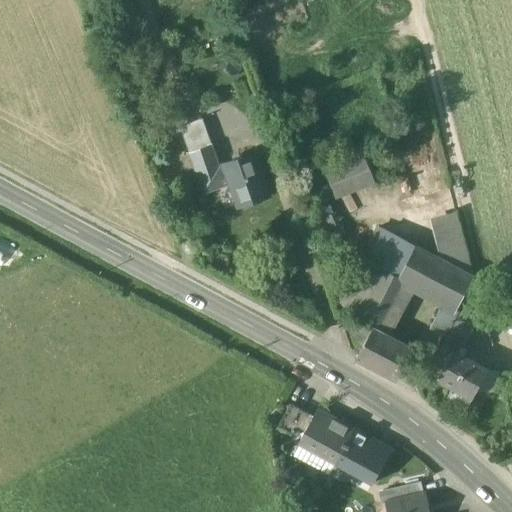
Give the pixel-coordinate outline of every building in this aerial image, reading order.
[(220,166),(212,145),(189,154),(205,194),(232,185),(225,164),(220,166)] [(361,148),(322,164),(336,200),(375,184),(361,148)] [(254,155),(225,164),(232,185),(240,205),(268,195),(254,155)] [(439,214),(441,248),(465,246),(463,212),(439,214)] [(331,215),(314,223),(320,239),(338,232),(331,215)] [(415,246),(379,227),(340,301),(359,321),(385,270),(398,277),(415,246)] [(0,259),(6,261),(12,245),(0,240),(0,259)] [(474,278),(415,246),(398,277),(397,279),(402,282),(442,303),(456,311),(474,278)] [(385,270),(359,321),(373,329),(374,326),(380,329),(395,298),(398,292),(402,282),(397,279),(398,277),(385,270)] [(491,337),(477,283),(466,303),(478,310),(474,329),(491,337)] [(456,311),(442,303),(431,329),(444,336),(456,311)] [(478,310),(466,303),(457,320),(474,329),(478,310)] [(474,329),(457,320),(445,340),(463,349),(474,329)] [(373,329),(359,321),(353,333),(357,345),(363,348),(373,329)] [(380,329),(374,326),(373,329),(363,348),(359,355),(357,360),(397,381),(399,377),(414,348),(380,329)] [(488,370),(453,351),(437,379),(454,388),(448,400),(466,410),(472,398),(488,370)] [(313,417),(290,405),(279,426),(302,438),(313,417)] [(354,430),(317,410),(313,417),(302,438),(301,439),(315,447),(313,452),(336,464),(338,460),(354,430)] [(390,450),(354,430),(338,460),(374,479),(390,450)] [(336,464),(313,452),(307,463),(330,475),(336,464)] [(419,482),(396,488),(399,500),(422,495),(419,482)] [(422,495),(387,503),(388,511),(429,511),(425,494),(422,495)]
